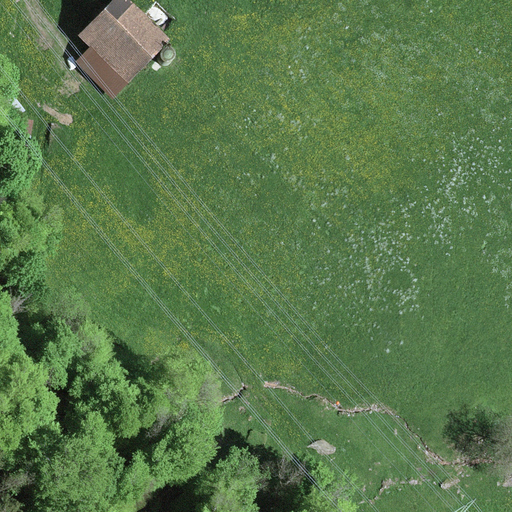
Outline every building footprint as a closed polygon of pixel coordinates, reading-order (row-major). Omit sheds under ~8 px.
[(125,0),(114,0),(78,36),(89,46),(127,84),(168,42),(125,0)] [(127,84),(89,46),(74,61),(112,97),(127,84)] [(163,63),(165,64),(168,64),(170,64),(172,62),(174,60),(175,58),(175,56),(174,53),(173,51),(171,50),(169,49),(166,49),(164,50),(162,51),(161,53),(160,56),(160,58),(161,61),(163,63)] [(0,106),(15,97),(4,80),(0,82),(0,106)] [(32,121),(13,120),(11,143),(30,145),(32,121)]
